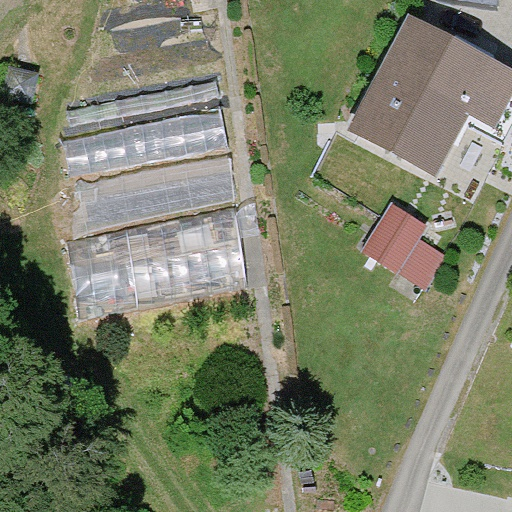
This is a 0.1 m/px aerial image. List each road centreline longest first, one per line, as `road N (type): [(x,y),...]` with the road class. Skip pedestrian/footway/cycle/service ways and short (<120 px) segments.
road 1 (residential): [(209,19),(282,383),(331,453),(392,494)]
road 2 (residential): [(392,494),(511,242)]
